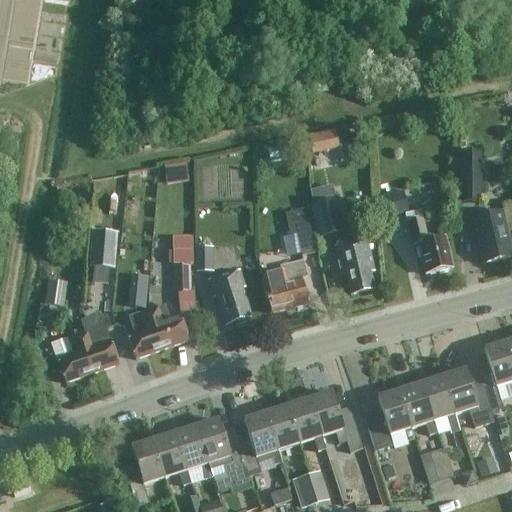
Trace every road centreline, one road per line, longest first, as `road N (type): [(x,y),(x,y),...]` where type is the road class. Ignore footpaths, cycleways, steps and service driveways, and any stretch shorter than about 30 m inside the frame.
road 1 (tertiary): [(0,457),(252,364),(511,293)]
road 2 (track): [(0,330),(41,98)]
